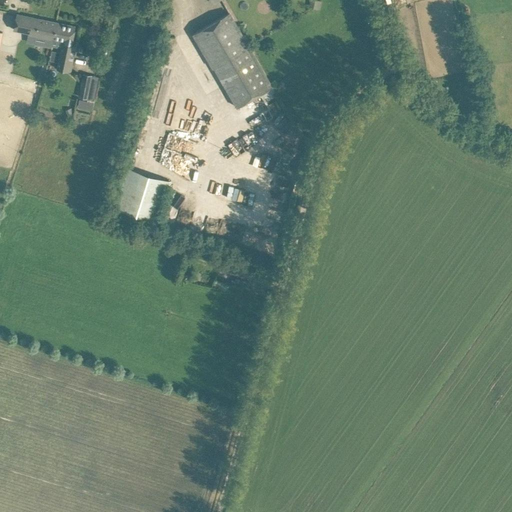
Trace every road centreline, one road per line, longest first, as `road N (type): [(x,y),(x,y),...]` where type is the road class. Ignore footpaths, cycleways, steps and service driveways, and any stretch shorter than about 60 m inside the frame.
road 1 (track): [(401,62),(334,118),(217,511)]
road 2 (unclassified): [(511,147),(460,124),(421,89),(401,62),(381,0)]
